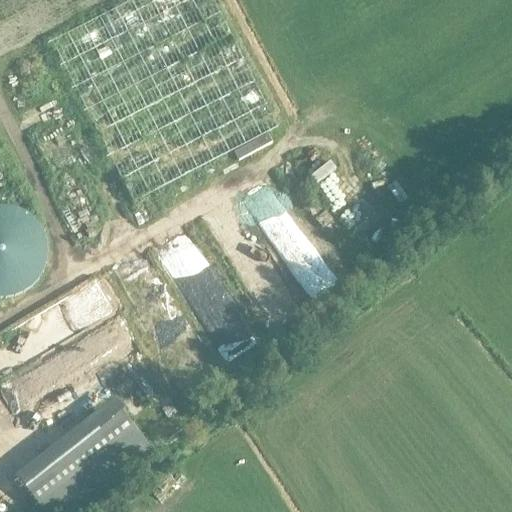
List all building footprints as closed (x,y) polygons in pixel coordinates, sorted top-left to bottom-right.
[(29,0),(64,71),(107,64),(73,80),(106,147),(105,147),(112,162),(127,160),(120,191),(270,119),(212,0),(29,0)] [(299,0),(307,13),(327,0),(299,0)] [(0,26),(12,25),(8,1),(0,2),(0,26)] [(290,1),(278,8),(297,43),(310,36),(290,1)] [(337,95),(317,103),(321,113),(342,105),(337,95)] [(196,195),(176,203),(180,211),(199,203),(196,195)] [(0,297),(7,297),(20,293),(31,285),(40,274),(45,261),(45,248),(42,235),(36,224),(27,216),(15,210),(3,207),(0,207),(0,297)] [(84,233),(98,221),(87,207),(73,219),(84,233)] [(189,230),(202,219),(195,211),(182,222),(189,230)] [(171,216),(160,230),(168,235),(178,222),(171,216)]
